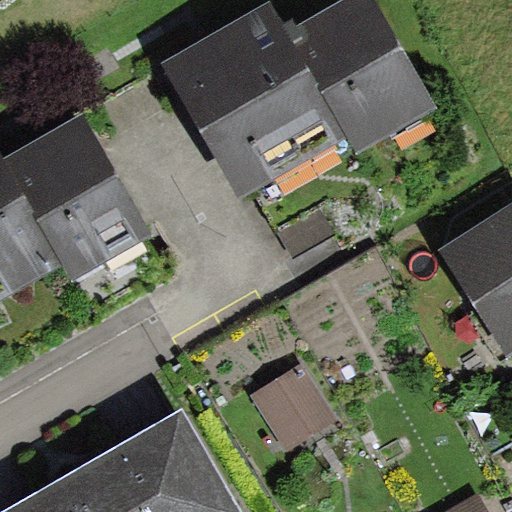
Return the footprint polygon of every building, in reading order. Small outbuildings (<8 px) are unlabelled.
[(275,0),(252,0),(160,54),(240,191),(249,185),(290,254),(330,231),(289,162),(348,128),(358,145),(438,98),(380,0),(323,0),(288,21),(275,0)] [(0,289),(66,253),(74,268),(139,232),(80,127),(0,172),(0,289)] [(510,343),(511,342),(511,215),(454,252),(510,343)] [(321,404),(299,370),(257,397),(279,431),(321,404)] [(229,511),(178,423),(21,511),(229,511)]
